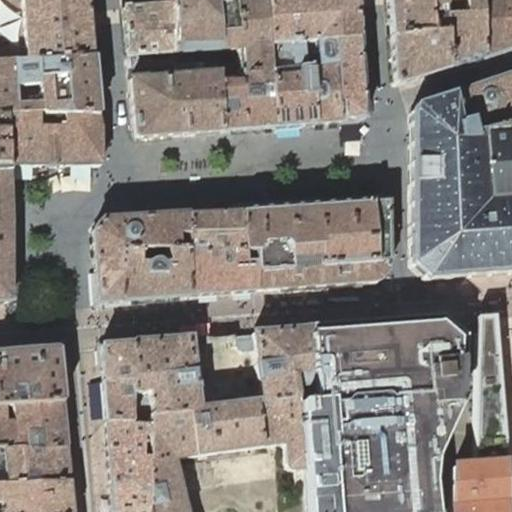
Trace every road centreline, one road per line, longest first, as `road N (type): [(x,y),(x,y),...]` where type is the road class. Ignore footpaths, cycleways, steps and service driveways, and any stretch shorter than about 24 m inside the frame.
road 1 (residential): [(120,181),(394,159)]
road 2 (residential): [(74,328),(89,511)]
road 3 (residential): [(100,0),(120,181)]
road 4 (residential): [(74,328),(65,218),(83,194),(120,181)]
road 5 (residential): [(394,159),(376,109),(368,0)]
road 6 (residential): [(398,305),(394,159)]
